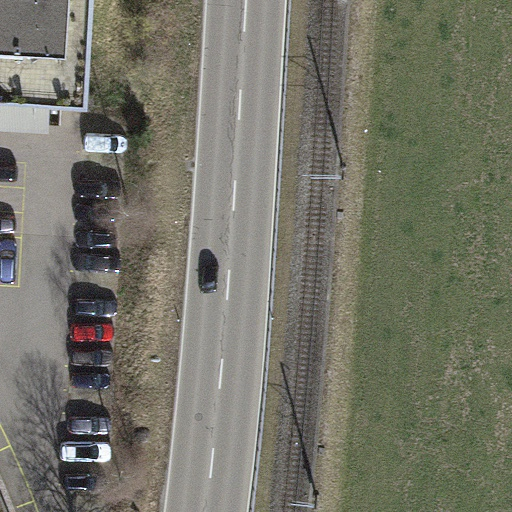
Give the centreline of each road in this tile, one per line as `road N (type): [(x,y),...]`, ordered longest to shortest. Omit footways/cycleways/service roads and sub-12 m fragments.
road 1 (primary): [(248,0),(207,511)]
road 2 (unknown): [(23,368),(51,511)]
